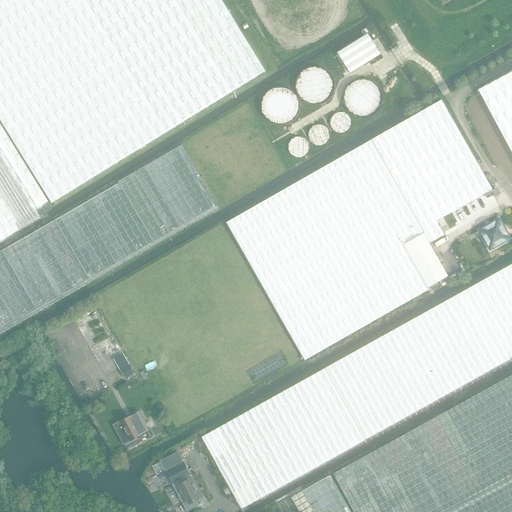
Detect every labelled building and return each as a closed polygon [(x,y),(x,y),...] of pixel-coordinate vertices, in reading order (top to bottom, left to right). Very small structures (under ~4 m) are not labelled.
[(0,0),(0,121),(52,202),(176,126),(265,71),(221,0),(0,0)] [(380,54),(367,33),(337,52),(350,73),(380,54)] [(336,96),(328,65),(296,74),(304,104),(336,96)] [(511,71),(478,90),(511,153),(511,71)] [(351,78),(344,110),(376,116),(383,84),(351,78)] [(266,122),(297,119),(294,86),(262,89),(266,122)] [(437,220),(488,191),(492,189),(441,98),(370,138),(371,140),(226,223),(305,361),(429,290),(428,288),(403,245),(424,233),(429,243),(444,235),(437,220)] [(344,134),(353,119),(338,109),(329,125),(344,134)] [(329,143),(329,125),(311,124),(310,142),(329,143)] [(0,240),(38,217),(33,209),(46,201),(0,125),(0,240)] [(296,159),(311,148),(301,134),(286,145),(296,159)] [(0,335),(38,314),(38,313),(93,281),(176,234),(195,222),(218,209),(182,145),(176,148),(119,182),(119,183),(105,191),(25,237),(0,250),(0,335)] [(497,245),(507,239),(504,233),(505,230),(501,228),(496,220),(488,225),(484,224),(483,228),(477,231),(483,242),(482,242),(488,252),(498,246),(497,245)] [(448,276),(429,243),(424,233),(403,245),(428,288),(448,276)] [(511,263),(201,437),(202,438),(241,509),(365,440),(511,357),(511,263)] [(128,363),(119,368),(124,377),(133,372),(128,363)] [(352,509),(353,511),(446,511),(511,476),(511,375),(428,422),(379,448),(368,455),(333,474),(352,509)] [(162,403),(156,406),(159,412),(165,409),(162,403)] [(120,422),(114,425),(123,443),(148,430),(138,413),(120,422)] [(160,462),(153,465),(158,474),(165,470),(179,463),(183,461),(178,452),(173,454),(160,461),(160,462)] [(180,464),(166,471),(174,487),(187,511),(200,504),(198,500),(202,497),(192,478),(188,470),(183,462),(180,464)] [(291,497),(299,511),(350,511),(330,475),(291,497)] [(511,511),(511,476),(446,511),(511,511)]
